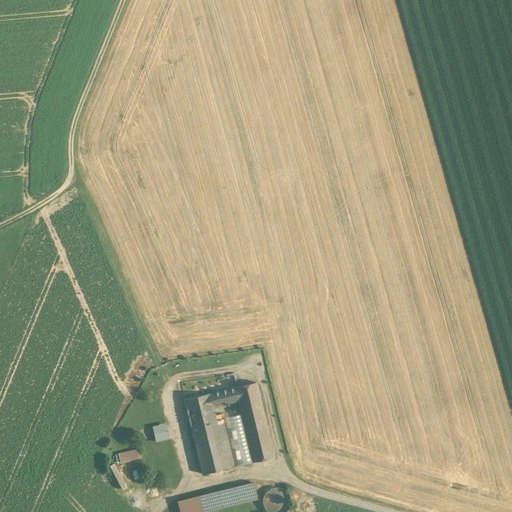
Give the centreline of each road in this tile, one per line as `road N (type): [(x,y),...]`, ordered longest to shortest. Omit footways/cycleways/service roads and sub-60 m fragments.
road 1 (track): [(125,0),(87,98),(81,175),(39,211),(0,229)]
road 2 (track): [(191,490),(267,474),(388,511)]
